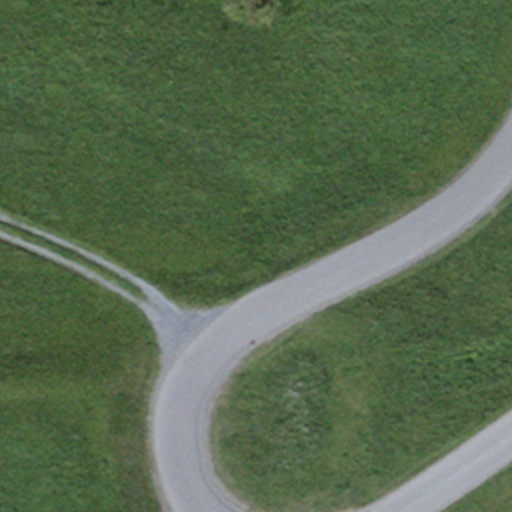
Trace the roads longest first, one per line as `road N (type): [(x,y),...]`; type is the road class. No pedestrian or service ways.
road 1 (residential): [(207,511),(185,486),(184,402),(229,343),(308,288),(472,206),(511,157)]
road 2 (track): [(229,343),(0,230)]
road 3 (residential): [(511,437),(403,511)]
